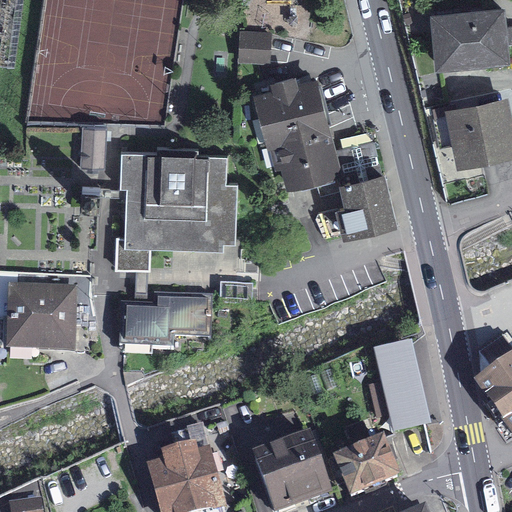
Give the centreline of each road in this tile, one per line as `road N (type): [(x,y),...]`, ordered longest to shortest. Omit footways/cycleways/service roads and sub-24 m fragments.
road 1 (primary): [(372,0),(428,232)]
road 2 (primary): [(428,232),(475,464)]
road 3 (residential): [(359,511),(475,464)]
